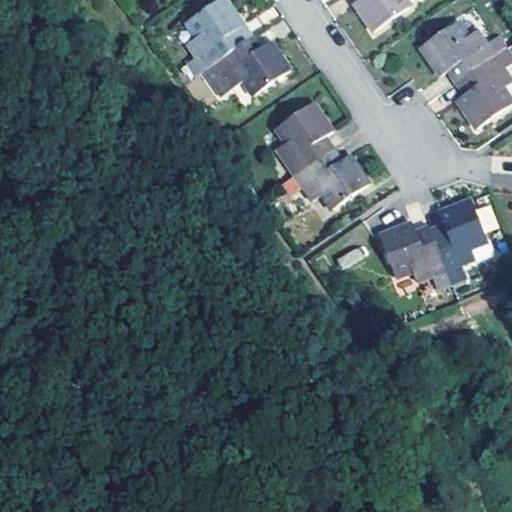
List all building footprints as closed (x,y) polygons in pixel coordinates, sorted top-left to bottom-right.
[(207,71),(242,47),(234,35),(244,27),(226,0),(222,0),(189,23),(199,37),(189,45),(198,57),(187,64),(197,78),(207,71)] [(360,0),(355,5),(374,34),(410,9),(403,0),(360,0)] [(498,37),(487,45),(477,31),(466,39),(456,25),(421,49),(441,78),(449,73),(457,85),(507,49),(498,37)] [(252,40),(244,27),(234,35),(242,47),(252,40)] [(253,39),(252,40),(242,47),(207,71),(224,96),(246,82),(256,97),(292,73),(272,43),(261,49),(253,39)] [(511,55),(507,49),(457,85),(465,96),(458,102),(478,131),(511,106),(511,82),(504,71),(511,64),(511,55)] [(296,177),(334,151),(326,139),(333,134),(314,104),(278,129),(288,143),(278,151),(296,177)] [(296,177),(273,193),(291,218),(324,195),(334,210),(370,186),(350,156),(342,162),(334,151),(296,177)] [(443,227),(431,231),(452,286),(469,280),(464,267),(488,257),(491,252),(472,202),(439,214),(443,227)] [(431,231),(430,228),(417,234),(413,224),(380,238),(395,277),(412,271),(416,283),(433,276),(438,291),(452,286),(431,231)] [(342,269),(364,258),(358,247),(337,259),(342,269)]
